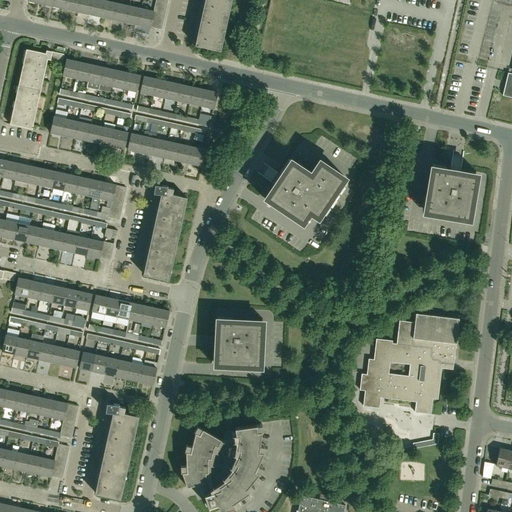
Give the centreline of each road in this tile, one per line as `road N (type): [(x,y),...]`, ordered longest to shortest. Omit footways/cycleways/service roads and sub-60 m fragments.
road 1 (tertiary): [(9,23),(288,86)]
road 2 (residential): [(511,142),(478,421)]
road 3 (residential): [(184,295),(209,228),(288,86)]
road 4 (tertiary): [(511,136),(288,86)]
road 5 (residential): [(137,511),(184,295)]
